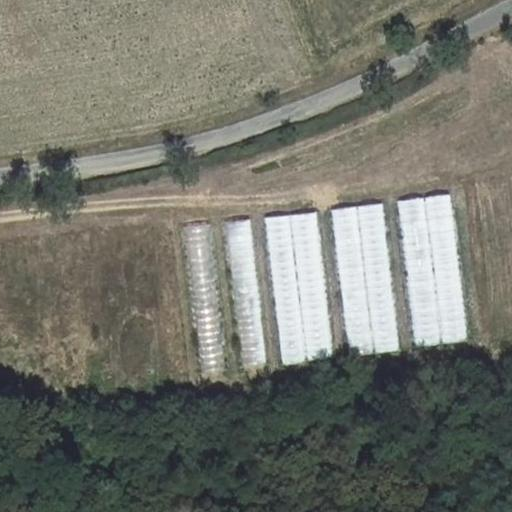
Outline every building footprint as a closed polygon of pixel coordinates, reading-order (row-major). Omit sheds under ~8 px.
[(399,198),(411,346),(465,342),(453,193),(399,198)] [(384,202),(332,206),(345,356),(397,352),(384,202)] [(278,363),(329,359),(317,212),(251,217),(252,233),(267,232),(278,363)] [(263,364),(253,219),(226,221),(237,366),(263,364)] [(223,370),(211,224),(185,226),(197,372),(223,370)]
